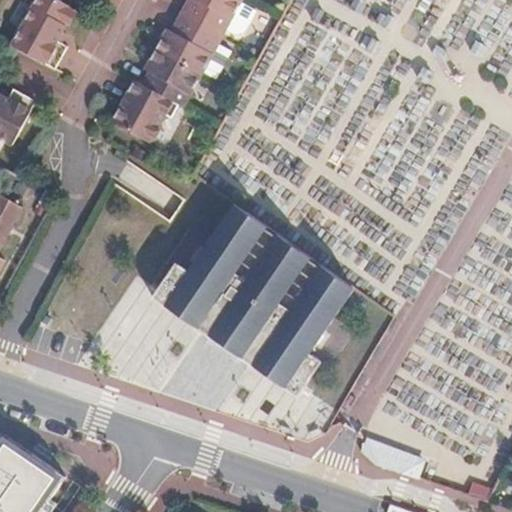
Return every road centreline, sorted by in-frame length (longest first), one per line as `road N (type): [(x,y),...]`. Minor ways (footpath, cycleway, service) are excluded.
road 1 (residential): [(0,359),(74,206),(79,112),(140,0)]
road 2 (tertiary): [(369,511),(161,443)]
road 3 (tertiary): [(161,443),(0,387)]
